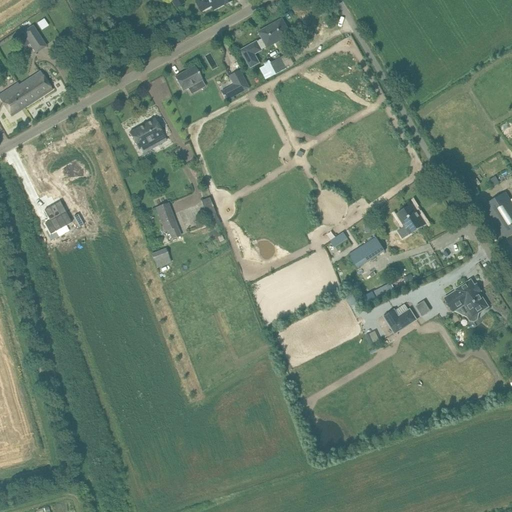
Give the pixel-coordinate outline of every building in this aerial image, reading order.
[(214,10),(232,0),(198,0),(199,1),(196,2),(201,12),(212,6),(214,10)] [(259,41),(254,44),(253,44),(237,53),(247,70),(256,65),(251,57),(259,53),(258,52),(263,49),(264,50),(287,37),(278,22),(255,35),(259,41)] [(29,44),(36,53),(45,47),(31,28),(17,37),(24,47),(29,44)] [(266,80),(287,69),(281,58),(271,63),(269,61),(264,64),(265,66),(260,69),(266,80)] [(205,87),(201,81),(202,80),(194,66),(175,77),(183,91),(188,88),(191,94),(205,87)] [(40,71),(19,85),(18,86),(31,104),(52,90),(40,71)] [(248,88),(238,71),(227,77),(236,94),(248,88)] [(17,83),(0,94),(0,99),(11,117),(31,104),(18,86),(19,85),(17,83)] [(166,141),(154,119),(129,133),(138,149),(155,139),(158,145),(166,141)] [(497,177),(489,181),(492,188),(500,183),(497,177)] [(505,192),(484,205),(506,239),(511,235),(511,203),(510,201),(505,192)] [(203,200),(207,216),(215,214),(211,198),(203,200)] [(60,202),(44,211),(50,221),(44,224),(50,235),(71,223),(60,202)] [(165,232),(168,231),(171,240),(181,236),(168,203),(156,208),(165,232)] [(408,207),(397,215),(405,227),(398,232),(403,239),(409,234),(410,235),(426,225),(413,204),(408,207)] [(373,224),(365,225),(366,233),(374,232),(373,224)] [(357,269),(384,251),(376,238),(348,255),(357,269)] [(166,248),(151,254),(154,262),(169,256),(166,248)] [(474,286),(471,281),(456,290),(456,291),(446,298),(446,299),(445,300),(453,312),(465,304),(469,311),(468,318),(470,321),(474,322),(477,320),(479,313),(488,307),(479,293),(481,291),(477,285),(474,286)] [(388,284),(374,292),(378,298),(391,290),(388,284)] [(423,316),(432,311),(426,301),(417,306),(423,316)] [(394,311),(384,317),(395,334),(416,320),(410,310),(399,317),(394,311)] [(376,331),(366,336),(370,345),(380,340),(376,331)]
